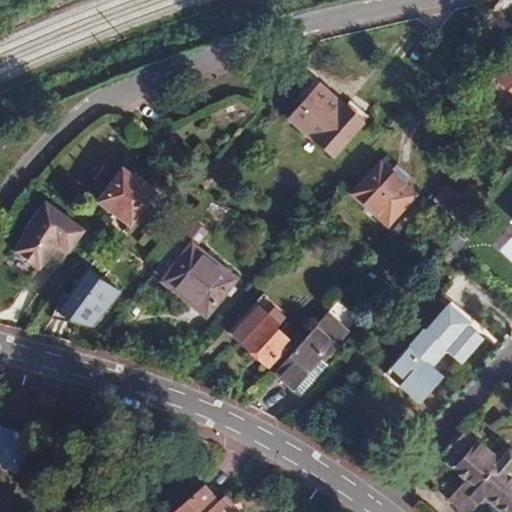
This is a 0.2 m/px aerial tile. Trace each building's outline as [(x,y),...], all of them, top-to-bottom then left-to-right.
[(511,79),(511,56),(500,70),(511,80),(511,79)] [(361,120),(317,84),(288,117),(332,154),(361,120)] [(416,194),(372,156),(356,175),(360,179),(350,190),(389,225),(416,194)] [(119,174),(103,196),(118,206),(113,214),(130,225),(151,196),(119,174)] [(462,212),(473,200),(450,180),(440,191),(462,212)] [(118,206),(103,196),(98,203),(113,214),(118,206)] [(90,231),(48,204),(15,254),(44,273),(62,246),(75,254),(90,231)] [(185,254),(174,246),(153,272),(164,281),(161,285),(185,303),(189,299),(209,314),(236,281),(191,247),(185,254)] [(97,326),(124,292),(95,270),(64,310),(78,321),(97,326)] [(205,318),(209,314),(189,299),(185,303),(205,318)] [(480,340),(438,304),(379,373),(417,405),(440,377),(429,368),(442,352),(458,365),(480,340)] [(242,340),(238,344),(264,367),(277,351),(274,349),(282,340),(271,331),(283,316),(272,305),(263,315),(250,305),(229,329),(242,340)] [(324,316),(273,374),(291,390),(294,386),(301,393),(326,365),(322,361),(345,335),(324,316)] [(237,346),(238,344),(242,340),(229,329),(224,336),(237,346)] [(0,422),(0,465),(22,475),(37,438),(0,422)] [(461,431),(438,456),(465,479),(448,498),(464,511),(470,511),(484,496),(501,511),(511,511),(511,482),(503,474),(511,464),(511,455),(504,448),(501,449),(494,457),(476,441),(475,442),(461,431)] [(221,503),(207,487),(179,511),(235,511),(225,500),(221,503)]
